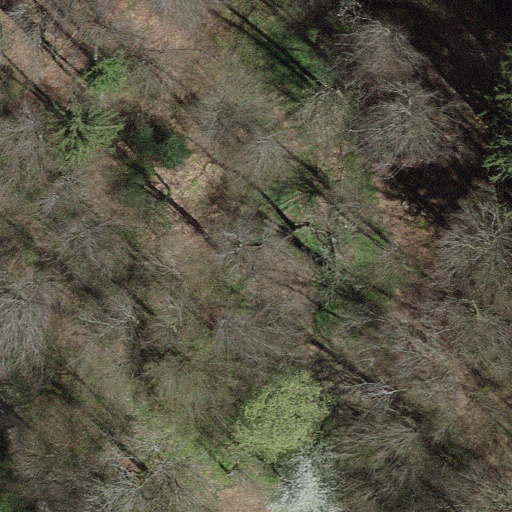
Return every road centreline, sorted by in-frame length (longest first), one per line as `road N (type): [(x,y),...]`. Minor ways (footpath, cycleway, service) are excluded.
road 1 (track): [(110,0),(71,78),(0,115)]
road 2 (track): [(0,378),(57,511)]
